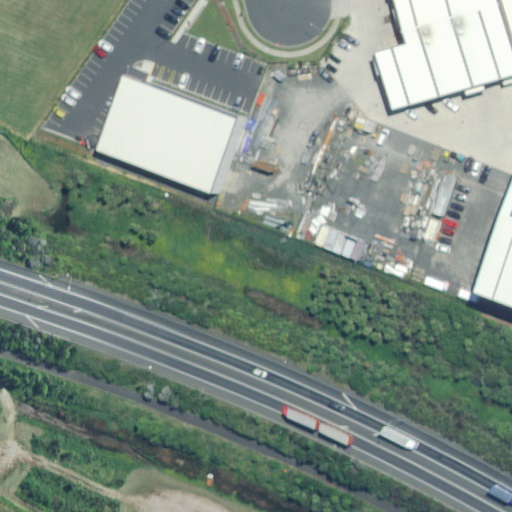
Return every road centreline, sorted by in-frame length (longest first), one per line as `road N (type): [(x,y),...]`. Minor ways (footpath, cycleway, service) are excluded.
road 1 (motorway): [(0,273),(223,352),(425,443),(511,492)]
road 2 (motorway): [(488,511),(365,448),(0,304)]
road 3 (unknown): [(261,211),(306,100),(305,70),(290,40),(306,14),(325,6),(361,11),(384,82),(403,97),(505,130)]
road 4 (unknown): [(505,130),(441,262)]
